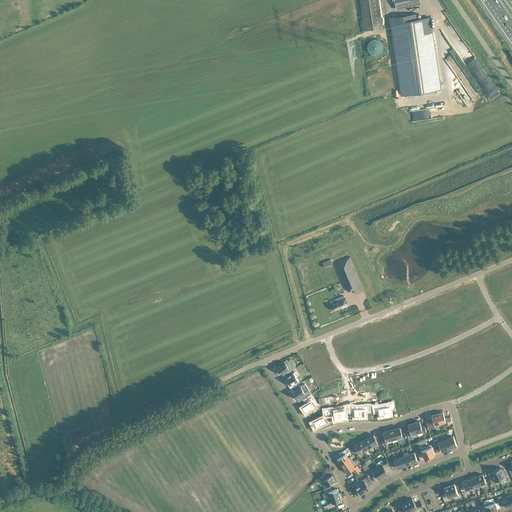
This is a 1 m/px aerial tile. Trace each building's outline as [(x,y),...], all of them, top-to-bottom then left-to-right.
[(359,0),(364,30),(382,27),(378,0),(359,0)] [(394,0),(396,9),(416,4),(421,3),(420,0),(394,0)] [(390,17),(393,37),(401,95),(441,89),(430,17),(418,19),(417,13),(390,17)] [(378,40),(376,39),(373,39),(371,40),(369,41),(368,43),(367,46),(367,48),(368,50),(369,52),(371,54),(373,55),(376,55),(378,54),(380,53),(382,51),(383,48),(383,46),(382,43),(380,41),(378,40)] [(447,60),(465,89),(459,92),(467,106),(475,102),(472,97),(478,94),(455,56),(447,60)] [(354,289),(354,288),(361,285),(362,284),(358,275),(350,256),(338,261),(341,268),(339,268),(344,280),(348,291),(354,289)] [(503,272),(504,276),(505,276),(504,275),(505,275),(507,279),(511,277),(511,268),(509,269),(507,270),(506,270),(507,270),(504,271),(504,272),(503,273),(503,272)] [(497,274),(489,277),(489,278),(493,288),(500,285),(502,289),(505,287),(503,282),(500,283),(497,275),(497,274)] [(459,290),(463,299),(464,298),(465,299),(469,298),(469,296),(477,293),(473,284),(459,290)] [(337,301),(332,303),(331,303),(334,310),(340,308),(343,306),(343,307),(348,305),(345,297),(345,298),(344,295),(340,297),(336,299),(337,301)] [(447,295),(436,300),(439,307),(446,304),(447,308),(454,305),(453,301),(450,303),(447,295)] [(509,299),(501,305),(504,309),(511,304),(509,299)] [(486,306),(481,309),(485,317),(490,314),(486,306)] [(481,309),(476,311),(481,320),(485,317),(481,309)] [(398,321),(397,321),(401,330),(407,328),(404,321),(411,318),(408,310),(404,312),(404,311),(403,311),(401,312),(401,313),(399,314),(400,317),(397,318),(398,321)] [(476,311),(472,313),(477,322),(481,320),(476,311)] [(472,313),(468,316),(473,324),(477,322),(472,313)] [(462,316),(459,318),(462,323),(465,322),(467,327),(473,324),(468,316),(463,318),(462,316)] [(454,321),(449,324),(454,334),(459,331),(456,324),(459,323),(457,317),(453,319),(454,321)] [(394,333),(388,318),(376,323),(377,325),(376,326),(379,332),(375,333),(377,340),(382,338),(381,337),(384,336),(381,328),(387,326),(390,334),(390,335),(394,333)] [(443,324),(440,325),(442,331),(445,330),(448,336),(454,334),(449,324),(444,326),(443,324)] [(497,327),(492,330),(497,339),(502,336),(497,327)] [(422,335),(416,337),(420,347),(426,345),(424,338),(426,337),(424,331),(421,333),(422,335)] [(483,335),(477,338),(480,343),(478,345),(481,350),(484,349),(483,347),(487,344),(483,335)] [(342,337),(335,340),(338,350),(346,347),(348,351),(352,349),(348,341),(345,343),(342,337)] [(410,337),(407,338),(409,344),(412,343),(414,350),(420,347),(416,337),(411,339),(410,337)] [(401,343),(396,345),(399,355),(405,354),(403,347),(406,346),(404,340),(400,341),(401,343)] [(470,342),(464,344),(469,353),(474,351),(475,353),(478,352),(475,346),(472,347),(470,342)] [(389,344),(386,345),(388,351),(391,350),(393,357),(399,355),(396,345),(390,346),(389,344)] [(379,350),(376,350),(379,361),(385,359),(383,354),(387,353),(384,345),(380,347),(381,349),(379,350)] [(455,349),(449,351),(454,360),(459,358),(455,349)] [(370,350),(366,351),(369,358),(372,357),(374,363),(379,361),(376,350),(371,352),(370,350)] [(504,353),(500,356),(506,364),(510,361),(504,353)] [(439,356),(433,358),(436,367),(442,365),(439,356)] [(500,356),(496,359),(502,367),(506,364),(500,356)] [(291,366),(287,359),(281,363),(282,364),(276,368),(276,367),(276,368),(277,369),(276,370),(278,373),(279,372),(280,374),(280,373),(286,370),(288,373),(296,367),(294,364),(291,366)] [(419,363),(414,365),(417,374),(423,372),(419,363)] [(479,370),(474,373),(479,381),(484,378),(479,370)] [(395,371),(390,373),(392,383),(398,381),(395,371)] [(299,375),(299,376),(297,377),(294,373),(292,375),(291,374),(288,376),(288,377),(284,380),(287,384),(289,383),(290,385),(293,383),(295,386),(294,386),(300,383),(299,381),(302,379),(299,375)] [(474,373),(470,375),(475,384),(479,381),(474,373)] [(464,376),(461,378),(464,383),(467,382),(470,387),(475,384),(470,375),(465,378),(464,376)] [(379,376),(373,377),(376,387),(382,385),(379,376)] [(352,386),(348,386),(348,393),(352,393),(352,391),(357,391),(357,380),(352,380),(352,386)] [(363,380),(357,380),(357,391),(363,391),(363,393),(367,393),(367,386),(363,386),(363,380)] [(508,382),(502,385),(503,385),(507,395),(511,393),(511,388),(511,389),(508,382)] [(440,384),(436,385),(438,391),(441,390),(443,397),(449,396),(445,383),(440,385),(440,384)] [(303,399),(310,394),(308,390),(306,391),(301,384),(296,388),(296,389),(291,392),(295,398),(300,395),(303,399)] [(429,389),(424,391),(427,402),(433,400),(431,394),(434,393),(431,384),(428,385),(429,389)] [(500,394),(497,395),(500,401),(503,400),(502,397),(507,395),(503,385),(497,388),(500,394)] [(418,392),(415,393),(416,399),(420,398),(422,404),(427,402),(424,391),(418,392)] [(488,393),(483,396),(487,405),(492,402),(493,404),(496,403),(493,397),(490,398),(488,393)] [(409,396),(403,398),(408,409),(414,407),(411,401),(414,399),(412,394),(408,395),(409,396)] [(308,403),(302,407),(306,412),(317,405),(311,396),(306,400),(308,403)] [(483,396),(479,398),(483,406),(487,405),(483,396)] [(398,400),(395,401),(397,407),(400,405),(403,411),(408,409),(403,398),(398,400)] [(479,398),(475,400),(480,408),(483,406),(479,398)] [(472,407),(469,409),(472,415),(476,413),(475,411),(480,408),(475,400),(470,403),(472,407)] [(389,403),(383,404),(385,416),(391,415),(390,409),(393,408),(392,402),(389,403)] [(378,405),(374,405),(375,411),(378,411),(379,417),(385,416),(383,404),(378,405)] [(344,406),(338,407),(340,419),(346,418),(345,412),(349,411),(347,405),(344,406)] [(354,405),(351,405),(351,411),(354,411),(354,417),(360,417),(360,405),(354,405)] [(365,405),(360,405),(360,417),(366,417),(366,411),(369,411),(369,405),(365,405)] [(437,413),(440,423),(446,421),(447,421),(448,423),(452,422),(451,416),(446,418),(445,418),(443,412),(437,413)] [(441,425),(440,423),(437,413),(432,415),(433,421),(431,422),(427,423),(428,429),(441,425)] [(314,422),(312,423),(314,427),(316,426),(316,427),(327,422),(324,416),(313,421),(314,422)] [(482,424),(485,434),(491,432),(489,426),(492,425),(490,419),(486,420),(487,422),(482,424)] [(414,422),(417,434),(423,432),(423,433),(426,431),(425,426),(421,427),(420,420),(414,422)] [(417,434),(414,422),(408,424),(410,430),(407,431),(408,437),(412,436),(412,435),(417,434)] [(475,424),(472,425),(474,431),(477,430),(479,436),(485,434),(482,424),(476,426),(475,424)] [(397,438),(397,440),(407,437),(405,432),(402,433),(400,426),(394,428),(397,438)] [(392,439),(397,438),(394,428),(389,430),(392,439)] [(392,439),(389,430),(383,432),(385,438),(381,439),(383,445),(387,443),(386,441),(392,439)] [(373,444),(378,442),(373,434),(369,437),(373,444)] [(448,438),(452,447),(457,445),(453,435),(453,436),(448,438)] [(373,444),(369,437),(364,439),(369,449),(374,446),(373,444)] [(443,440),(443,439),(443,438),(437,440),(437,439),(433,440),(436,446),(439,444),(441,451),(447,449),(443,440)] [(443,440),(447,449),(452,447),(448,438),(443,439),(443,440)] [(369,449),(364,439),(359,442),(364,450),(363,450),(364,452),(369,449)] [(364,450),(359,442),(354,445),(359,453),(363,450),(364,450)] [(426,446),(430,456),(435,454),(431,444),(426,446)] [(425,458),(430,456),(426,446),(421,448),(425,458)] [(341,456),(337,459),(338,459),(341,463),(349,458),(346,453),(344,451),(344,450),(339,454),(341,456)] [(417,460),(414,452),(409,454),(412,462),(417,460)] [(404,456),(407,464),(412,462),(409,454),(404,456)] [(344,468),(354,461),(351,456),(349,458),(341,463),(344,468)] [(399,457),(402,466),(407,464),(404,456),(399,457)] [(399,457),(394,459),(397,468),(402,466),(399,457)] [(377,465),(383,476),(388,473),(384,466),(386,465),(386,466),(389,463),(386,458),(383,461),(377,465)] [(359,468),(357,465),(354,461),(344,468),(347,472),(352,469),(354,471),(359,468)] [(383,476),(377,465),(370,469),(366,471),(369,476),(373,474),(373,473),(374,473),(378,479),(383,476)] [(501,467),(496,469),(500,481),(506,479),(504,476),(501,467)] [(492,484),(500,481),(496,469),(491,471),(493,477),(490,478),(492,484)] [(322,480),(324,486),(335,481),(332,475),(326,477),(325,474),(319,477),(321,480),(322,480)] [(481,486),(487,485),(483,474),(478,476),(481,486)] [(481,486),(478,476),(475,476),(475,477),(475,476),(472,477),(476,488),(480,486),(481,486),(481,487),(481,486)] [(467,479),(471,490),(473,489),(476,488),(472,477),(470,477),(470,478),(467,479)] [(364,479),(359,482),(365,491),(369,488),(364,479)] [(461,488),(463,493),(466,492),(466,491),(471,490),(467,479),(462,481),(464,487),(461,488)] [(360,494),(365,491),(359,482),(360,483),(355,486),(356,488),(354,490),(357,495),(360,494)] [(449,486),(453,497),(458,495),(454,484),(449,486)] [(446,494),(442,495),(445,501),(448,500),(448,499),(453,497),(449,486),(444,487),(446,494)] [(328,498),(340,494),(338,488),(332,490),(331,487),(324,489),(325,493),(327,492),(328,498)] [(340,494),(328,498),(330,503),(342,499),(340,494)] [(510,505),(506,495),(501,497),(501,495),(497,497),(499,503),(503,501),(505,507),(510,505)] [(412,498),(407,501),(413,511),(420,508),(424,506),(421,501),(417,503),(416,504),(412,498)] [(492,511),(493,511),(498,510),(494,500),(489,502),(492,511)] [(412,511),(413,511),(407,501),(402,504),(405,510),(402,511),(412,511)] [(492,511),(489,502),(479,505),(480,508),(485,507),(486,511),(492,511)]
